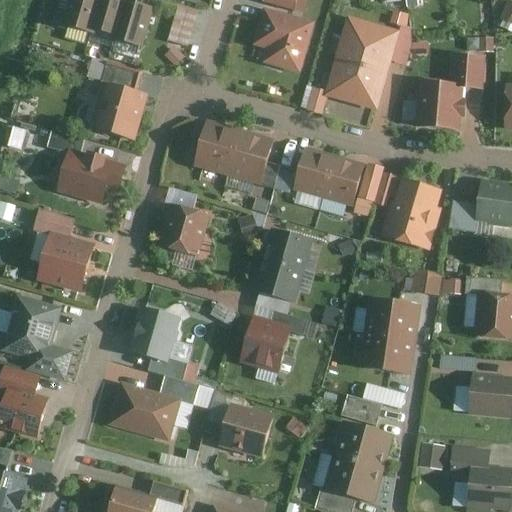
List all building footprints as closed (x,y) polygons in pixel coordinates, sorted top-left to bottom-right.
[(78,0),(70,29),(93,36),(94,32),(103,0),(78,0)] [(103,0),(94,32),(117,39),(127,5),(127,3),(117,0),(103,0)] [(293,13),(294,11),(303,14),(307,0),(262,0),(262,4),(293,13)] [(344,0),(343,6),(355,9),(357,1),(354,0),(344,0)] [(507,0),(499,20),(511,25),(511,2),(507,0)] [(116,43),(138,49),(149,12),(127,5),(117,39),(116,43)] [(166,41),(186,47),(196,13),(176,7),(166,41)] [(299,74),(313,23),(276,12),(262,8),(251,46),(265,50),(261,63),(299,74)] [(389,62),(396,39),(346,24),(334,62),(385,77),(389,62)] [(399,27),(396,39),(389,62),(405,66),(411,45),(410,29),(399,27)] [(478,39),(478,53),(493,53),(493,39),(478,39)] [(94,59),(97,49),(86,46),(83,56),(94,59)] [(163,56),(174,67),(184,58),(173,46),(163,56)] [(452,55),(449,85),(458,85),(458,89),(463,89),(482,91),(485,58),(452,55)] [(90,130),(133,142),(146,96),(134,92),(140,72),(91,58),(85,78),(99,81),(98,85),(102,86),(98,100),(105,102),(102,113),(95,111),(90,130)] [(374,115),(385,77),(334,62),(323,100),(374,115)] [(458,85),(449,85),(418,82),(414,128),(459,132),(460,118),(464,119),(466,99),(462,99),(463,89),(458,89),(458,85)] [(511,131),(511,85),(505,85),(505,94),(503,95),(502,120),(504,122),(504,132),(511,131)] [(323,97),(311,93),(305,112),(318,115),(323,97)] [(227,177),(240,134),(206,124),(193,167),(227,177)] [(67,150),(79,153),(83,140),(50,130),(44,148),(58,152),(59,151),(66,153),(67,150)] [(6,145),(19,149),(23,135),(11,131),(6,145)] [(240,134),(227,177),(260,187),(267,165),(274,144),(240,134)] [(67,150),(66,153),(54,193),(100,206),(105,190),(117,193),(125,167),(79,153),(67,150)] [(291,191),(322,200),(334,159),(303,150),(291,191)] [(362,168),(334,159),(322,200),(350,209),(362,168)] [(279,169),(267,165),(260,187),(273,191),(275,185),(279,171),(279,169)] [(294,175),(279,171),(275,185),(290,189),(294,175)] [(392,200),(398,180),(381,176),(374,205),(384,208),(387,199),(392,200)] [(441,193),(400,181),(394,204),(390,203),(378,239),(430,253),(441,212),(436,211),(441,193)] [(511,227),(511,187),(482,183),(478,206),(476,222),(511,227)] [(268,203),(256,199),(252,211),(264,215),(268,203)] [(373,204),(357,200),(353,213),(369,218),(373,204)] [(476,222),(478,206),(452,202),(447,230),(474,234),(476,222)] [(197,259),(208,217),(169,205),(157,248),(197,259)] [(47,233),(68,238),(73,221),(37,210),(31,232),(46,237),(47,233)] [(253,219),(238,223),(242,238),(257,233),(253,219)] [(271,230),(263,260),(303,271),(311,241),(271,230)] [(47,233),(46,237),(34,282),(79,295),(93,245),(68,238),(47,233)] [(295,303),(303,271),(263,260),(255,292),(295,303)] [(440,277),(415,274),(413,294),(438,297),(440,277)] [(465,296),(476,297),(477,295),(501,296),(501,281),(466,280),(465,296)] [(511,297),(501,296),(477,295),(476,297),(474,341),(511,343),(511,297)] [(60,309),(14,296),(0,344),(0,353),(26,361),(23,372),(63,384),(72,353),(49,347),(60,309)] [(367,301),(365,334),(412,344),(416,307),(367,301)] [(335,327),(338,311),(326,308),(322,325),(335,327)] [(165,365),(178,320),(141,310),(128,354),(165,365)] [(271,314),(268,329),(290,335),(302,338),(306,322),(271,314)] [(279,374),(290,335),(268,329),(248,323),(237,362),(279,374)] [(412,344),(365,334),(357,371),(406,378),(412,344)] [(478,370),(478,357),(441,356),(441,370),(478,370)] [(0,372),(0,397),(2,397),(4,389),(33,397),(39,378),(2,367),(0,372)] [(511,380),(472,377),(468,419),(511,422),(511,380)] [(163,379),(158,395),(180,401),(178,405),(192,409),(197,388),(163,379)] [(158,395),(118,383),(106,426),(167,444),(178,405),(180,401),(158,395)] [(384,404),(403,409),(408,393),(368,383),(364,400),(348,395),(343,416),(378,425),(384,404)] [(200,396),(199,400),(209,404),(215,391),(200,384),(196,395),(200,396)] [(4,389),(2,397),(0,402),(0,431),(35,441),(46,400),(33,397),(4,389)] [(272,418),(230,407),(219,447),(261,459),(272,418)] [(341,423),(331,457),(382,471),(392,436),(341,423)] [(445,448),(422,445),(419,469),(442,472),(445,448)] [(449,474),(470,476),(470,469),(488,471),(490,452),(451,449),(449,474)] [(0,467),(5,469),(10,453),(0,450),(0,467)] [(382,471),(331,457),(322,492),(373,506),(382,471)] [(510,511),(511,491),(511,472),(488,471),(470,469),(470,476),(466,511),(510,511)] [(0,473),(0,511),(16,511),(25,481),(0,473)] [(151,485),(147,499),(156,502),(181,509),(185,494),(151,485)] [(147,499),(114,490),(107,511),(152,511),(156,502),(147,499)]
